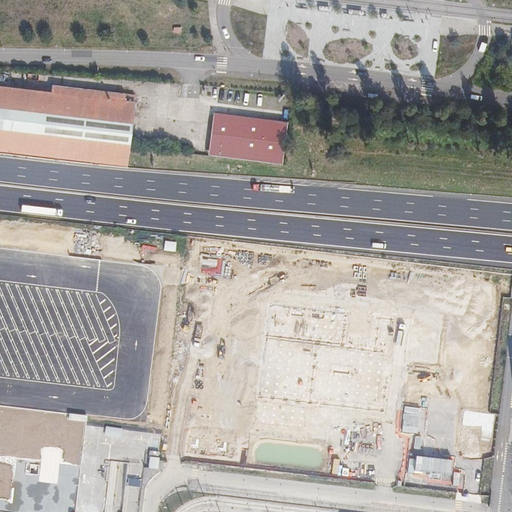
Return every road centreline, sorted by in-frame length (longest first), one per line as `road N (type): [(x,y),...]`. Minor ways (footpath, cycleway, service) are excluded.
road 1 (motorway): [(0,197),(511,250)]
road 2 (motorway): [(511,217),(0,168)]
road 3 (unclassified): [(150,511),(156,490),(197,477),(482,511)]
road 4 (secondary): [(0,55),(240,63)]
road 5 (secondary): [(240,63),(445,89)]
